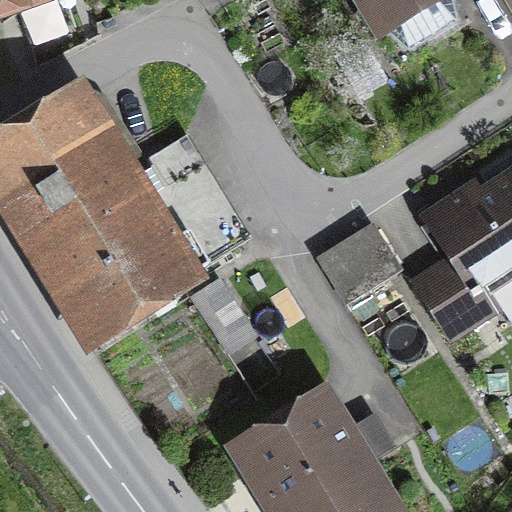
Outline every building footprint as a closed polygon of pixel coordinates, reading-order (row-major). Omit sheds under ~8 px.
[(363,0),(401,64),(458,30),(452,0),(363,0)] [(0,173),(40,238),(122,187),(70,104),(0,147),(0,173)] [(245,242),(183,140),(138,167),(199,270),(245,242)] [(122,187),(40,238),(99,332),(181,282),(161,250),(176,241),(137,178),(122,187)] [(511,265),(511,179),(480,201),(472,189),(428,218),(430,221),(420,228),(440,258),(450,252),(454,258),(415,284),(451,339),(491,313),(479,294),(482,291),(480,287),(511,265)] [(346,304),(400,270),(373,227),(319,261),(346,304)] [(199,288),(222,346),(252,334),(228,276),(199,288)] [(363,511),(386,499),(324,398),(239,451),(276,511),(363,511)]
